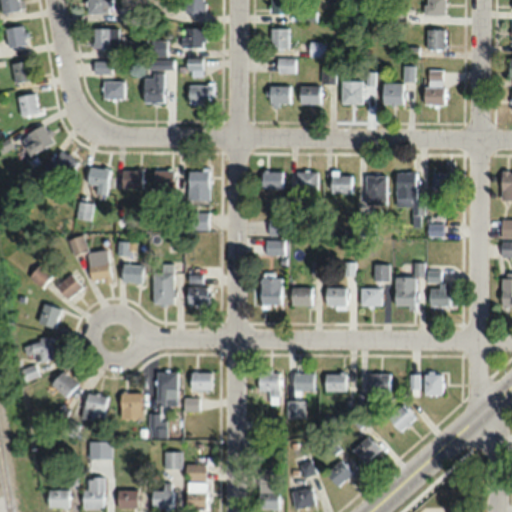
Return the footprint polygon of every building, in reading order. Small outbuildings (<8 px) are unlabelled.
[(19,9),(17,0),(0,0),(0,3),(1,12),(19,9)] [(111,0),(86,0),(86,12),(111,12),(111,0)] [(204,11),(204,0),(183,0),(184,11),(204,11)] [(269,0),(269,11),(287,11),(287,0),(269,0)] [(443,0),(423,0),(423,13),(444,13),(443,0)] [(404,22),(404,4),(386,4),(386,22),(404,22)] [(316,10),(302,10),(302,22),(316,22),(316,10)] [(5,44),(25,44),(25,25),(5,25),(5,44)] [(118,27),(92,27),(92,47),(118,48),(118,27)] [(203,46),(203,27),(179,27),(179,46),(203,46)] [(288,27),(269,27),(269,47),(288,47),(288,27)] [(445,48),(445,28),(426,28),(426,48),(445,48)] [(150,55),(165,55),(165,39),(150,39),(150,55)] [(324,41),(308,41),(308,56),(325,56),(324,41)] [(294,73),(294,56),(277,56),(277,73),(294,73)] [(201,75),(201,57),(185,57),(185,75),(201,75)] [(15,83),(30,78),(24,58),(9,63),(15,83)] [(93,72),(110,73),(111,60),(93,60),(93,72)] [(403,78),(412,78),(412,65),(403,65),(403,78)] [(334,80),(334,68),(321,68),(321,80),(334,80)] [(443,103),(443,68),(425,68),(425,103),(443,103)] [(163,102),(163,73),(143,73),(143,102),(163,102)] [(102,98),(123,98),(123,79),(102,79),(102,98)] [(340,103),(362,103),(362,79),(340,79),(340,103)] [(381,81),(381,103),(403,103),(403,81),(381,81)] [(187,84),(187,104),(211,104),(211,84),(187,84)] [(289,84),(267,84),(267,104),(289,104),(289,84)] [(299,103),(321,103),(321,84),(299,84),(299,103)] [(38,112),(33,92),(16,96),(21,116),(38,112)] [(54,143),(46,125),(19,136),(26,154),(54,143)] [(47,171),(67,181),(79,160),(58,149),(47,171)] [(97,184),(96,192),(106,194),(109,167),(88,165),(86,182),(97,184)] [(120,187),(141,187),(141,168),(120,168),(120,187)] [(187,203),(208,203),(208,168),(187,168),(187,203)] [(173,169),(152,169),(152,187),(173,187),(173,169)] [(283,187),(283,169),(261,169),(261,187),(283,187)] [(296,188),(317,188),(317,170),(296,170),(296,188)] [(395,170),(395,206),(411,206),(411,225),(423,225),(423,199),(416,199),(416,170),(395,170)] [(511,198),(511,170),(500,170),(500,199),(511,198)] [(431,190),(453,190),(453,171),(431,171),(431,190)] [(351,174),(330,174),(330,192),(351,192),(351,174)] [(365,203),(385,203),(385,174),(365,174),(365,203)] [(76,218),(90,219),(91,201),(77,200),(76,218)] [(207,211),(185,211),(185,228),(207,228),(207,211)] [(511,217),(501,218),(501,236),(511,236),(511,217)] [(267,218),(267,234),(285,234),(285,218),(267,218)] [(68,238),(73,254),(87,249),(82,233),(68,238)] [(284,238),(264,238),(264,252),(284,253),(284,238)] [(511,240),(500,240),(500,255),(511,255),(511,240)] [(89,249),(89,280),(108,280),(108,249),(89,249)] [(173,302),(173,261),(151,261),(151,302),(173,302)] [(40,286),(52,273),(40,262),(28,275),(40,286)] [(142,280),(141,262),(121,263),(121,281),(142,280)] [(428,305),(450,305),(450,281),(440,281),(440,270),(428,270),(428,305)] [(82,285),(70,271),(55,285),(67,298),(82,285)] [(280,275),(259,275),(259,303),(280,303),(280,275)] [(415,306),(415,275),(394,275),(394,306),(415,306)] [(500,306),(511,305),(511,275),(500,276),(500,306)] [(209,302),(209,284),(185,284),(185,302),(209,302)] [(311,286),(290,286),(290,304),(311,304),(311,286)] [(324,306),(347,306),(347,286),(324,286),(324,306)] [(381,286),(360,286),(360,305),(381,305),(381,286)] [(54,327),(60,307),(42,302),(36,321),(54,327)] [(22,344),(25,355),(37,352),(39,362),(57,357),(52,336),(22,344)] [(24,380),(38,376),(34,364),(20,369),(24,380)] [(50,382),(65,397),(77,384),(62,370),(50,382)] [(156,371),(156,405),(176,405),(176,371),(156,371)] [(190,389),(210,389),(210,371),(190,371),(190,389)] [(278,402),(278,372),(258,372),(258,390),(269,390),(269,402),(278,402)] [(313,390),(313,372),(288,372),(288,417),(303,417),(304,398),(301,398),(301,390),(313,390)] [(344,372),(324,372),(324,390),(344,390),(344,372)] [(390,390),(390,372),(368,372),(368,390),(390,390)] [(442,394),(442,372),(423,372),(423,394),(442,394)] [(418,373),(410,373),(410,395),(418,395),(418,373)] [(81,417),(101,422),(108,396),(88,390),(81,417)] [(120,392),(120,418),(141,418),(141,392),(120,392)] [(358,409),(366,409),(366,395),(358,395),(358,409)] [(198,411),(198,396),(182,396),(182,411),(198,411)] [(414,416),(402,403),(387,417),(398,430),(414,416)] [(68,411),(61,406),(53,418),(60,423),(68,411)] [(164,437),(164,412),(148,412),(148,437),(164,437)] [(281,416),(264,416),(264,429),(281,429),(281,416)] [(71,438),(80,426),(69,418),(60,429),(71,438)] [(378,449),(366,435),(351,448),(363,462),(378,449)] [(163,467),(181,467),(181,450),(163,450),(163,467)] [(100,455),(101,468),(112,467),(112,454),(100,455)] [(315,472),(310,458),(297,462),(303,477),(315,472)] [(352,472),(341,459),(325,473),(336,486),(352,472)] [(206,508),(206,462),(185,462),(185,508),(206,508)] [(279,508),(279,470),(258,470),(258,508),(279,508)] [(63,472),(64,485),(76,485),(75,472),(63,472)] [(102,507),(102,476),(83,476),(83,507),(102,507)] [(151,489),(151,508),(172,508),(172,482),(162,482),(162,489),(151,489)] [(294,508),(314,504),(311,486),(290,490),(294,508)] [(67,488),(47,488),(47,508),(67,508),(67,488)] [(137,507),(137,488),(116,488),(116,507),(137,507)] [(422,504),(422,511),(459,511),(459,503),(422,504)]
